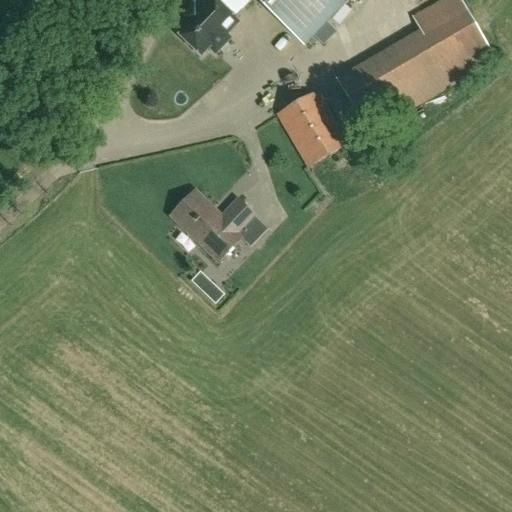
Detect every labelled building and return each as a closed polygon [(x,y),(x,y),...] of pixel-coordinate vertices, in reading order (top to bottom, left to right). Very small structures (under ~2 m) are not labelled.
[(253,0),(256,0),(304,45),(347,0),(222,0),(220,3),(216,0),(201,0),(197,5),(194,2),(179,18),(182,21),(173,31),(201,58),(209,49),(214,54),(231,37),(227,34),(239,21),(236,18),(253,0)] [(420,31),(335,80),(369,137),(496,61),(464,5),(460,0),(442,0),(412,17),(420,31)] [(341,20),(352,27),(360,14),(349,7),(341,20)] [(308,170),(310,169),(349,146),(318,92),(276,116),(308,170)] [(241,237),(238,234),(255,217),(238,202),(222,219),(195,193),(172,217),(218,262),(241,237)] [(200,273),(191,283),(216,305),(225,295),(200,273)]
